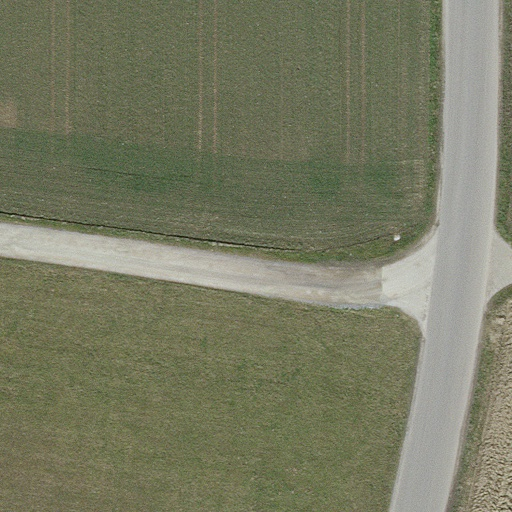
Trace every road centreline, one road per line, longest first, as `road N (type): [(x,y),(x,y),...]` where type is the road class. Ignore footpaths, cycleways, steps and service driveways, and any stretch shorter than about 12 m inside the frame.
road 1 (unclassified): [(423,511),(475,268),(475,0)]
road 2 (track): [(475,268),(0,217)]
